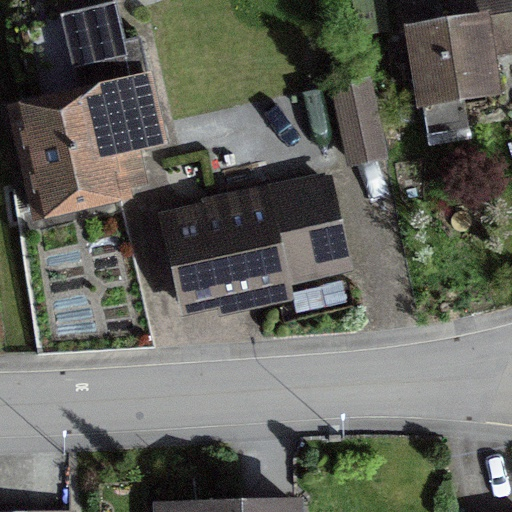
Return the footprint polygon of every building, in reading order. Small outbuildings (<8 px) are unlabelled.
[(382,0),(353,0),(358,31),(386,26),(382,0)] [(511,49),(511,5),(511,0),(452,0),(457,22),(410,30),(423,104),(496,91),(490,53),(511,49)] [(20,118),(40,206),(118,188),(111,154),(163,142),(139,39),(125,42),(116,3),(75,12),(95,101),(20,118)] [(373,90),(340,96),(355,175),(387,169),(373,90)] [(171,232),(187,302),(344,267),(324,179),(211,203),(215,222),(171,232)] [(296,511),(296,503),(184,506),(184,511),(296,511)]
